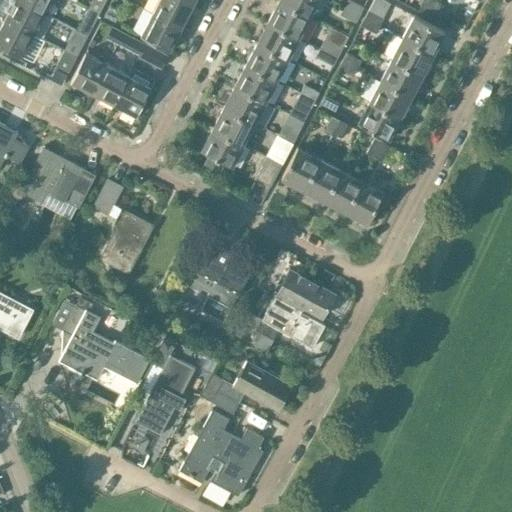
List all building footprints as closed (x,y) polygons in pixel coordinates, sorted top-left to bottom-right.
[(23,0),(12,0),(4,17),(33,32),(45,11),(23,0)] [(23,0),(45,11),(50,0),(23,0)] [(179,0),(157,0),(151,13),(180,28),(191,6),(179,0)] [(310,16),(279,0),(278,0),(268,21),(299,37),(310,16)] [(279,0),(310,16),(318,0),(279,0)] [(350,0),(347,0),(344,6),(359,14),(362,6),(350,0)] [(422,0),(417,11),(424,15),(425,15),(432,0),(422,0)] [(434,0),(432,0),(425,15),(433,19),(441,3),(434,0)] [(109,4),(103,15),(115,21),(120,10),(109,4)] [(344,7),(340,14),(355,21),(358,15),(359,14),(344,6),(344,7)] [(88,7),(77,29),(88,34),(99,13),(88,7)] [(368,9),(364,17),(380,25),(384,17),(383,16),(368,9)] [(151,13),(140,35),(169,50),(180,28),(151,13)] [(443,31),(413,15),(401,37),(432,53),(443,31)] [(4,17),(0,24),(0,44),(4,46),(20,55),(21,55),(32,34),(33,32),(4,17)] [(364,17),(360,25),(375,33),(379,26),(380,25),(364,17)] [(299,37),(268,21),(257,42),(288,59),(299,37)] [(113,28),(108,37),(117,42),(118,43),(124,33),(123,32),(113,27),(113,28)] [(77,29),(71,40),(81,46),(88,34),(77,29)] [(326,41),(322,49),(337,56),(341,48),(347,36),(332,29),(326,41)] [(124,33),(118,43),(129,48),(134,39),(134,38),(124,33)] [(432,53),(401,37),(390,59),(420,75),(432,53)] [(288,59),(257,42),(245,64),(276,80),(288,59)] [(144,43),(138,56),(160,67),(166,55),(167,54),(144,43)] [(322,50),(318,57),(332,64),(336,58),(337,56),(322,49),(322,50)] [(63,50),(52,72),(64,78),(76,57),(63,50)] [(346,51),(342,59),(358,67),(362,59),(346,51)] [(83,52),(68,82),(91,93),(106,64),(83,52)] [(342,59),(338,67),(354,75),(357,69),(358,67),(342,59)] [(420,75),(390,59),(379,80),(409,96),(420,75)] [(112,104),(128,75),(106,64),(91,93),(112,104)] [(276,80),(245,64),(234,85),(265,101),(276,80)] [(131,68),(128,75),(112,104),(134,115),(149,86),(153,80),(131,68)] [(409,96),(379,80),(367,101),(398,118),(409,96)] [(304,84),(299,92),(314,100),(319,91),(304,84)] [(265,101),(234,85),(223,106),(254,122),(265,101)] [(299,92),(296,100),(311,107),(314,100),(299,92)] [(324,94),(319,103),(320,104),(335,111),(339,102),(324,94)] [(356,123),(387,139),(398,118),(367,101),(356,123)] [(254,122),(223,106),(212,128),(243,144),(254,122)] [(331,116),(324,131),(331,134),(339,120),(331,116)] [(339,120),(331,134),(339,138),(346,124),(339,120)] [(0,123),(0,160),(2,156),(5,158),(6,156),(18,163),(26,147),(11,139),(15,131),(0,123)] [(297,134),(282,126),(278,135),(292,142),(297,134)] [(218,171),(223,161),(232,166),(243,144),(212,128),(201,149),(210,154),(204,164),(218,171)] [(276,134),(265,155),(267,156),(281,164),(292,142),(278,135),(276,134)] [(373,158),(381,142),(373,138),(365,153),(373,158)] [(381,142),(373,158),(381,161),(389,146),(381,142)] [(25,182),(20,191),(41,202),(48,190),(76,206),(93,173),(43,147),(25,182)] [(296,147),(280,178),(302,190),(318,158),(296,147)] [(255,178),(270,186),(281,164),(267,156),(255,178)] [(318,158),(302,190),(323,201),(339,170),(318,158)] [(344,212),(361,181),(339,170),(323,201),(344,212)] [(107,177),(92,205),(108,213),(123,185),(107,177)] [(378,212),(373,210),(383,192),(361,181),(344,212),(366,223),(367,222),(371,224),(378,212)] [(123,210),(99,258),(127,272),(151,225),(123,210)] [(0,244),(2,245),(11,230),(0,223),(0,244)] [(206,249),(187,284),(199,291),(201,287),(208,291),(206,294),(199,309),(223,321),(228,311),(230,307),(247,276),(249,272),(226,260),(230,251),(221,247),(217,255),(206,249)] [(0,257),(0,328),(16,337),(29,313),(6,301),(8,297),(0,293),(0,258),(1,258),(0,257)] [(289,268),(275,294),(302,309),(303,306),(322,316),(335,293),(289,268)] [(324,268),(319,277),(330,283),(335,274),(324,268)] [(230,307),(228,311),(239,317),(258,281),(247,276),(230,307)] [(257,316),(245,337),(255,343),(261,332),(273,339),(274,337),(278,329),(312,347),(324,324),(300,311),(302,309),(275,294),(269,305),(262,319),(257,316)] [(64,299),(51,324),(53,324),(62,329),(63,329),(73,335),(61,358),(60,359),(96,378),(103,364),(136,382),(149,358),(115,340),(113,343),(94,332),(89,330),(97,316),(88,312),(93,303),(81,297),(80,296),(76,303),(76,305),(66,299),(64,299)] [(245,337),(257,316),(246,310),(234,332),(245,337)] [(261,332),(255,343),(267,349),(273,339),(261,332)] [(165,336),(152,362),(153,362),(162,367),(163,366),(169,354),(176,341),(165,336)] [(194,350),(189,360),(206,368),(211,358),(194,350)] [(194,367),(169,354),(163,366),(162,367),(135,420),(151,428),(150,429),(160,434),(163,429),(162,428),(175,403),(180,406),(179,407),(180,408),(185,398),(184,397),(183,399),(179,397),(194,367)] [(222,378),(215,390),(237,402),(238,400),(243,391),(277,410),(291,383),(276,375),(268,370),(246,359),(232,384),(222,378)] [(201,373),(192,390),(199,394),(209,377),(201,373)] [(209,377),(199,394),(210,400),(215,390),(222,378),(211,373),(209,377)] [(215,390),(210,400),(232,412),(237,402),(215,390)] [(203,423),(178,469),(201,481),(208,468),(209,465),(207,464),(211,456),(217,459),(221,450),(232,432),(224,428),(229,417),(211,407),(203,423)] [(213,471),(208,479),(237,495),(262,449),(257,446),(263,436),(246,427),(241,437),(232,432),(221,450),(217,459),(222,461),(217,470),(214,468),(213,471)]
